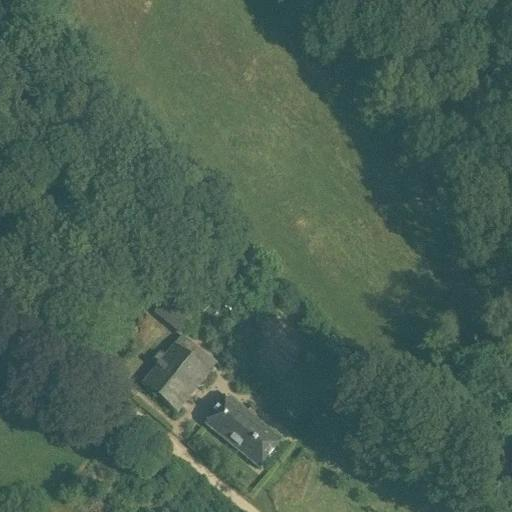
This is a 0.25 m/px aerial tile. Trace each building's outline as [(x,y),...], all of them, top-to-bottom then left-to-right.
[(172,323),(187,336),(194,327),(204,314),(189,300),(186,300),(183,298),(184,296),(181,294),(180,296),(174,292),(162,314),(172,323)] [(214,328),(202,341),(223,360),(235,347),(214,328)] [(174,346),(141,387),(177,415),(210,374),(174,346)] [(229,397),(204,427),(258,471),(282,441),(229,397)] [(347,432),(355,413),(338,406),(330,425),(347,432)]
